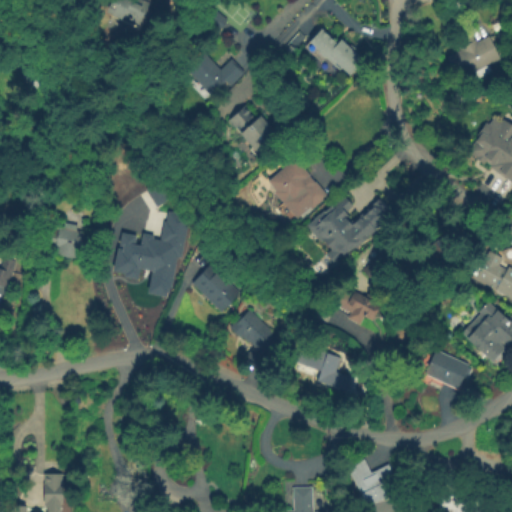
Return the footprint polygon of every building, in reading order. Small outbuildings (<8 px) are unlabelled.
[(103,12),(109,0),(144,0),(148,2),(137,24),(120,16),(119,19),(103,12)] [(321,27),(337,42),(340,39),(363,59),(350,75),(342,68),(340,70),(325,57),(324,58),(317,51),(318,50),(308,41),(321,27)] [(446,57),(460,50),(456,42),(471,34),(474,40),(476,40),(477,41),(488,35),(500,59),(488,65),(492,71),(479,78),(476,72),(458,81),(446,57)] [(184,69),(202,51),(220,69),(231,58),(244,72),(230,86),(225,81),(210,95),(184,69)] [(227,120),(244,103),(257,116),(260,114),(280,135),(259,155),(238,134),(239,133),(227,120)] [(511,138),(511,183),(467,151),(492,117),(498,121),(500,118),(511,126),(511,133),(510,137),(511,138)] [(310,209),(301,199),(292,206),(287,200),(282,204),(271,192),(274,190),(266,181),(293,157),(309,175),(305,179),(310,184),(314,181),(326,195),(310,209)] [(142,188),(154,206),(176,191),(165,174),(142,188)] [(337,265),(310,234),(316,229),(309,221),(330,202),(344,218),(336,225),(356,248),(337,265)] [(113,270),(121,231),(134,234),(132,243),(136,244),(139,232),(151,235),(150,238),(156,239),(160,221),(163,221),(165,210),(188,215),(179,258),(175,257),(168,287),(167,287),(166,292),(164,291),(163,296),(145,292),(150,270),(136,267),(134,278),(123,275),(123,272),(113,270)] [(39,244),(42,225),(58,228),(58,227),(63,228),(64,222),(77,224),(76,230),(87,232),(87,230),(98,232),(94,255),(79,253),(78,258),(54,253),(55,247),(39,244)] [(205,245),(214,256),(204,265),(194,254),(205,245)] [(511,299),(474,278),(475,275),(472,273),(476,266),(479,268),(483,262),(482,261),(488,250),(501,258),(498,265),(506,269),(508,266),(511,268),(511,299)] [(191,283),(210,263),(240,292),(221,312),(191,283)] [(335,305),(343,289),(363,298),(364,296),(373,301),(372,302),(379,306),(371,320),(363,316),(359,324),(346,318),(349,311),(335,305)] [(489,364),(462,340),(464,338),(459,333),(467,324),(468,325),(478,313),(476,311),(481,305),(482,306),(487,301),(495,309),(494,310),(504,319),(508,314),(511,317),(511,341),(502,353),(499,351),(489,364)] [(229,327),(241,315),(242,316),(249,308),(278,336),(267,348),(271,353),(258,366),(246,354),(254,346),(249,342),(242,336),(241,338),(229,327)] [(317,380),(320,371),(295,363),(301,344),(340,357),(336,371),(351,376),(346,390),(317,380)] [(434,349),(468,365),(467,367),(471,369),(465,382),(461,380),(457,390),(423,374),(434,349)] [(363,458),(369,472),(387,464),(399,489),(365,505),(348,469),(363,458)] [(59,504),(58,511),(9,511),(10,506),(26,506),(26,511),(46,511),(46,508),(43,508),(43,474),(62,474),(62,504),(59,504)] [(274,511),(274,510),(290,510),(290,486),(310,486),(310,511),(318,511),(274,511)] [(464,496),(467,497),(467,500),(471,501),(472,499),(476,500),(476,502),(481,503),(478,511),(440,511),(436,511),(440,493),(462,498),(462,497),(463,497),(464,496)]
